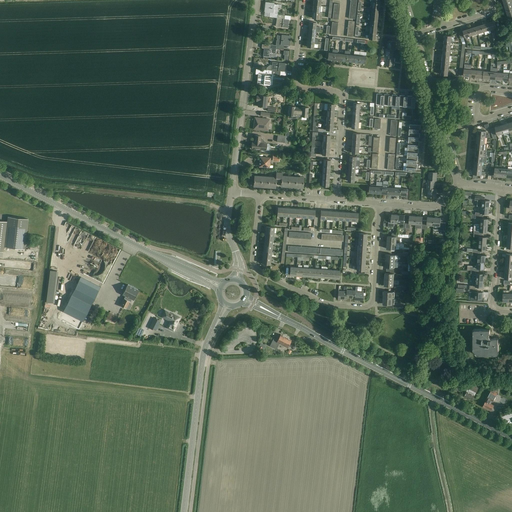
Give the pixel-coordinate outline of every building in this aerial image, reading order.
[(269,17),(277,18),(277,14),(278,7),(281,8),(281,5),(274,4),(274,3),(265,2),(265,3),(266,3),(265,12),(265,11),(271,12),(270,16),(269,16),(269,17)] [(277,18),(276,26),(288,28),(288,20),(284,19),(285,15),(277,14),(277,18)] [(494,21),(488,23),(491,30),(497,28),(494,21)] [(488,23),(482,25),(484,32),(491,30),(488,23)] [(482,25),(476,27),(478,34),(484,32),(482,25)] [(476,27),(469,29),(472,36),(478,34),(476,27)] [(472,36),(469,29),(463,31),(465,38),(472,36)] [(277,35),(276,45),(276,49),(282,50),(283,45),(289,46),(290,36),(281,35),(281,36),(277,35)] [(388,41),(387,49),(394,50),(395,50),(396,41),(388,41)] [(276,45),(269,45),(268,49),(264,48),(263,56),(275,57),(276,49),(276,45)] [(385,57),(386,57),(393,58),(394,50),(387,49),(386,49),(385,57)] [(386,57),(386,65),(393,66),(394,58),(393,58),(386,57)] [(272,62),(271,70),(272,70),(271,74),(280,75),(280,71),(284,71),(285,63),(272,62)] [(272,70),(271,70),(260,69),(260,70),(261,70),(261,72),(262,73),(261,75),(259,74),(258,74),(257,83),(261,84),(261,85),(266,86),(266,84),(270,85),(271,74),(272,70)] [(384,105),(384,95),(382,95),(382,94),(377,94),(376,104),(380,105),(384,105)] [(391,106),(392,96),(389,95),(389,94),(385,94),(384,95),(384,105),(388,105),(391,106)] [(392,95),(392,96),(391,106),(392,106),(396,106),(399,106),(400,96),(397,96),(397,95),(392,95)] [(400,95),(400,96),(399,106),(400,106),(403,106),(407,107),(408,97),(405,97),(405,96),(400,95)] [(258,107),(267,107),(267,106),(268,96),(259,96),(257,96),(256,101),(258,101),(258,107)] [(411,107),(415,107),(416,96),(415,96),(415,97),(412,97),(412,96),(408,96),(408,97),(407,107),(411,107)] [(297,119),(298,116),(298,108),(295,107),(295,106),(289,106),(288,106),(288,116),(295,116),(295,118),(297,119)] [(298,108),(298,116),(308,117),(308,107),(301,107),(301,108),(298,108)] [(258,129),(268,130),(269,119),(255,118),(254,122),(255,122),(255,124),(254,124),(253,129),(256,129),(256,130),(258,130),(258,129)] [(507,123),(501,125),(504,133),(509,131),(507,123)] [(409,132),(419,133),(419,130),(420,130),(420,125),(410,124),(409,129),(409,132)] [(504,133),(501,125),(495,127),(497,135),(504,133)] [(408,140),(418,141),(419,138),(420,138),(420,133),(419,133),(409,132),(409,136),(408,140)] [(251,149),(254,149),(255,150),(256,150),(257,150),(257,149),(266,150),(266,143),(263,143),(264,141),(263,140),(263,139),(262,138),(261,138),(261,136),(255,135),(254,142),(252,141),(251,149)] [(408,147),(418,148),(418,145),(419,145),(419,141),(418,141),(408,140),(408,144),(408,147)] [(407,152),(407,155),(417,156),(417,153),(418,153),(419,148),(418,148),(408,147),(408,148),(408,152),(407,152)] [(407,163),(417,164),(417,161),(418,161),(418,156),(417,156),(407,155),(407,156),(407,159),(407,163)] [(259,166),(272,167),(273,166),(269,165),(270,158),(260,157),(259,166)] [(406,171),(417,172),(417,171),(416,171),(416,168),(417,168),(418,164),(417,164),(407,163),(406,167),(406,171)] [(429,172),(429,180),(435,181),(436,181),(437,172),(429,172)] [(275,177),(254,175),(253,186),(275,188),(276,181),(281,182),(281,186),(303,188),(304,177),(281,175),(282,173),(276,173),(275,177)] [(426,189),(428,189),(428,188),(434,189),(435,181),(429,180),(427,180),(426,189)] [(428,188),(428,189),(427,197),(435,197),(436,189),(434,189),(428,188)] [(481,207),(489,208),(490,200),(484,200),(485,197),(475,196),(475,200),(478,200),(477,206),(478,206),(481,207)] [(476,213),(475,216),(483,217),(483,213),(489,214),(489,208),(481,207),(478,206),(478,213),(476,213)] [(394,223),(398,223),(398,215),(392,214),(391,219),(389,219),(388,226),(394,227),(394,223)] [(403,227),(406,228),(407,221),(404,220),(405,215),(398,215),(398,223),(403,223),(403,227)] [(410,224),(415,224),(416,216),(410,216),(409,221),(407,221),(406,228),(409,228),(410,224)] [(421,229),(424,229),(425,222),(422,222),(422,217),(416,216),(415,224),(415,228),(416,228),(416,227),(421,228),(421,229)] [(480,222),(480,225),(488,226),(488,219),(483,218),(483,217),(475,216),(475,219),(478,219),(477,221),(480,222)] [(7,222),(7,221),(0,220),(0,251),(3,252),(4,247),(24,249),(28,219),(8,217),(7,222)] [(428,225),(433,226),(434,217),(428,217),(427,222),(425,222),(424,229),(427,229),(428,225)] [(433,226),(433,232),(439,232),(445,232),(445,233),(446,223),(440,222),(440,218),(434,217),(433,226)] [(474,224),(474,234),(482,235),(482,232),(487,232),(488,226),(480,225),(474,224)] [(479,237),(479,244),(486,244),(487,237),(481,237),(482,235),(474,234),(473,237),(479,237)] [(473,250),(472,253),(480,253),(480,250),(486,250),(486,244),(479,244),(478,246),(475,246),(475,250),(473,250)] [(475,256),(474,262),(485,263),(485,256),(480,255),(480,253),(472,253),(472,256),(475,256)] [(388,267),(388,270),(402,271),(402,268),(398,268),(398,262),(386,261),(385,267),(388,267)] [(471,270),(471,271),(479,271),(479,268),(484,269),(485,263),(474,262),(474,266),(468,265),(467,270),(471,270)] [(58,264),(49,263),(47,300),(55,301),(58,264)] [(402,274),(402,271),(388,270),(386,270),(386,273),(385,273),(384,279),(393,280),(394,277),(393,277),(393,274),(402,274)] [(473,274),(473,280),(483,281),(484,274),(479,273),(479,271),(471,271),(471,274),(473,274)] [(81,277),(63,312),(83,322),(101,287),(81,277)] [(470,286),(470,289),(477,290),(478,287),(483,287),(483,281),(473,280),(472,286),(470,286)] [(125,296),(120,306),(126,309),(126,308),(129,310),(132,304),(129,303),(131,299),(134,300),(139,290),(127,284),(122,294),(125,296)] [(477,290),(470,289),(470,292),(472,292),(471,301),(469,301),(484,302),(482,301),(482,299),(482,292),(477,292),(477,290)] [(346,298),(354,298),(355,292),(355,291),(347,290),(346,292),(347,292),(346,298)] [(346,299),(346,298),(347,292),(346,292),(338,291),(338,299),(346,299)] [(354,298),(354,300),(363,301),(363,299),(365,300),(365,296),(363,295),(363,293),(355,292),(354,298)] [(165,311),(162,317),(170,321),(167,328),(173,331),(175,327),(179,318),(173,314),(173,315),(165,311)] [(106,318),(115,322),(117,317),(109,312),(106,318)] [(155,331),(156,329),(155,329),(159,321),(154,318),(149,328),(155,331)] [(473,333),(473,349),(478,354),(494,354),(494,353),(498,353),(498,338),(494,338),(491,338),(489,337),(489,334),(490,334),(490,329),(474,329),(474,333),(473,333)] [(233,340),(235,342),(245,333),(243,331),(233,340)] [(270,346),(276,349),(279,343),(287,347),(291,340),(280,335),(278,340),(274,338),(270,346)] [(472,385),(469,389),(476,393),(478,388),(472,385)] [(466,392),(464,396),(472,400),(475,395),(476,393),(469,389),(468,392),(466,391),(466,392)] [(483,406),(491,410),(494,405),(490,403),(491,401),(492,401),(495,397),(489,394),(483,406)]
